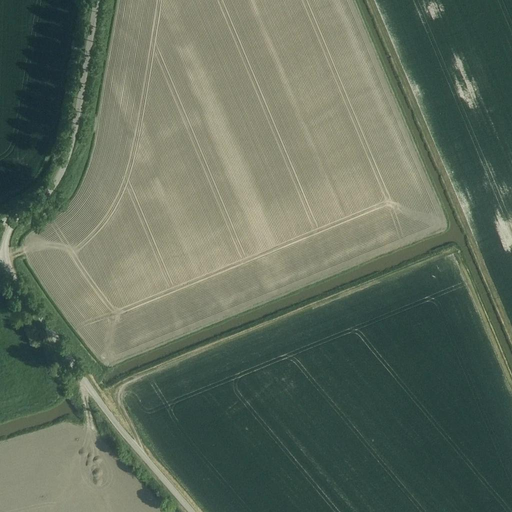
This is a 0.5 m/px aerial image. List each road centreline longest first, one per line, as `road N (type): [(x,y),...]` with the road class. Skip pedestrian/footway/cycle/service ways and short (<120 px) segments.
road 1 (unclassified): [(195,511),(103,406),(4,259)]
road 2 (unclassified): [(24,214),(50,192),(68,160),(97,0)]
